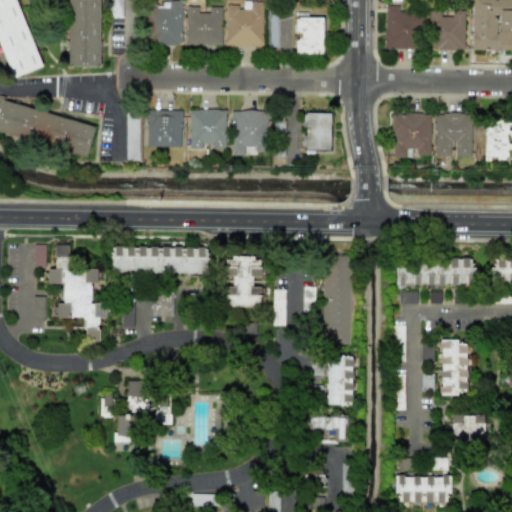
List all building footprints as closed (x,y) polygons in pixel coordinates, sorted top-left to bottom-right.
[(98,67),(99,0),(66,0),(66,66),(98,67)] [(470,0),(470,50),(511,50),(511,0),(511,1),(511,0),(470,0)] [(180,45),(181,1),(162,1),(161,6),(149,6),(148,44),(180,45)] [(224,5),(225,47),(262,46),(261,1),(240,1),(240,5),(224,5)] [(221,6),(208,6),(208,13),(198,13),(198,7),(185,6),(184,45),(220,46),(221,6)] [(419,49),(420,12),(397,11),(397,6),(384,6),(383,48),(419,49)] [(463,10),(451,10),(451,16),(440,16),(440,11),(428,11),(429,50),(464,49),(463,10)] [(276,47),(277,12),(268,12),(267,47),(276,47)] [(293,54),(321,54),(322,18),(294,17),(293,54)] [(179,147),(180,110),(146,109),(145,146),(179,147)] [(224,149),(224,110),(188,109),(188,149),(201,150),(201,143),(212,143),(211,149),(224,149)] [(230,154),(243,154),(243,146),(254,146),(254,152),(265,152),(265,111),(230,111),(230,154)] [(429,113),(391,112),(390,157),(412,158),(412,155),(428,155),(429,113)] [(138,113),(125,113),(124,160),(138,161),(138,113)] [(329,113),(302,113),(301,132),(301,153),(313,154),(313,149),(328,149),(329,113)] [(470,113),(434,113),(434,156),(449,156),(449,141),(453,141),(453,156),(470,156),(470,113)] [(483,161),(511,161),(511,121),(483,121),(483,161)] [(67,245),(55,245),(55,257),(67,257),(67,245)] [(110,273),(205,273),(205,247),(110,247),(110,273)] [(348,344),(350,255),(322,255),(320,343),(348,344)] [(259,307),(259,287),(250,286),(251,276),(259,277),(259,258),(226,257),(225,287),(224,287),(223,306),(259,307)] [(511,283),(511,257),(490,258),(490,283),(511,283)] [(394,260),(394,287),(443,287),(443,285),(472,285),(472,260),(394,260)] [(83,317),(83,342),(98,342),(98,317),(105,317),(105,303),(90,303),(90,283),(96,283),(96,269),(46,269),(46,283),(61,283),(61,304),(55,304),(55,318),(83,317)] [(313,286),(302,286),(301,307),(313,308),(313,286)] [(283,326),(284,289),(272,289),(271,325),(283,326)] [(416,292),(398,291),(398,303),(415,303),(416,292)] [(171,316),(171,292),(150,292),(150,316),(171,316)] [(44,296),(32,296),(31,320),(43,320),(44,296)] [(132,327),(132,302),(121,302),(120,327),(132,327)] [(393,326),(393,339),(403,338),(402,325),(393,326)] [(436,340),(435,394),(465,395),(466,345),(456,345),(456,340),(436,340)] [(432,344),(420,344),(420,360),(431,361),(432,344)] [(324,404),(350,405),(351,357),(325,356),(324,404)] [(420,374),(420,388),(431,388),(431,374),(420,374)] [(141,381),(126,381),(126,409),(151,409),(151,424),(167,424),(168,398),(141,398),(141,381)] [(346,415),(307,416),(308,432),(317,431),(317,444),(347,443),(346,415)] [(450,441),(483,441),(482,415),(449,415),(450,441)] [(115,416),(116,436),(133,436),(133,416),(115,416)] [(445,458),(429,458),(429,470),(445,470),(445,458)] [(323,485),(324,471),(302,470),(302,484),(323,485)] [(448,474),(393,476),(394,503),(407,502),(407,509),(420,508),(420,504),(443,503),(443,493),(449,493),(448,474)] [(250,491),(250,511),(261,511),(261,491),(250,491)] [(278,511),(278,491),(266,492),(267,511),(278,511)] [(190,506),(214,505),(214,494),(190,494),(190,506)]
